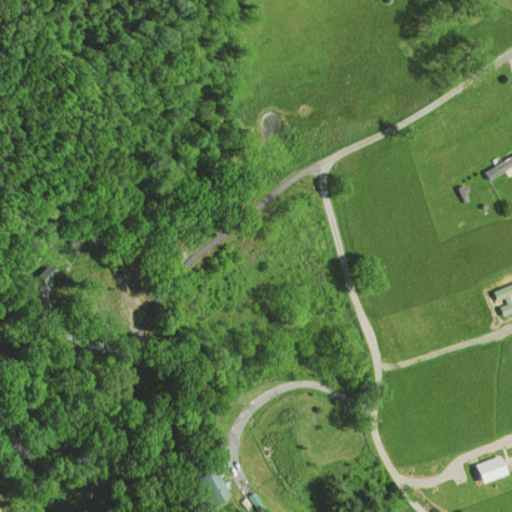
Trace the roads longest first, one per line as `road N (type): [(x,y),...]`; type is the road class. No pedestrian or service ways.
road 1 (residential): [(511,53),(415,114),(335,151),(197,253),(141,330),(113,442),(111,511)]
road 2 (residential): [(316,164),(375,358),(363,430),(411,511)]
